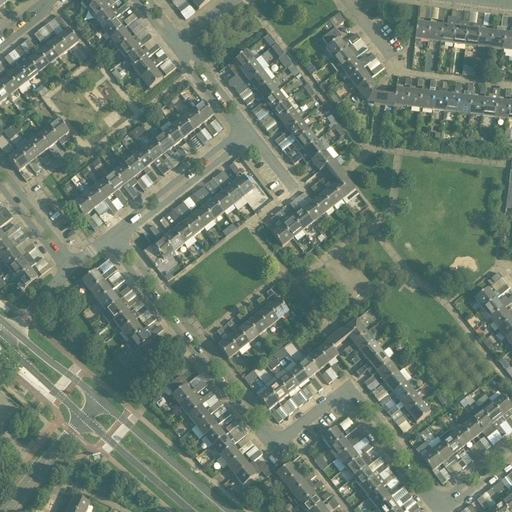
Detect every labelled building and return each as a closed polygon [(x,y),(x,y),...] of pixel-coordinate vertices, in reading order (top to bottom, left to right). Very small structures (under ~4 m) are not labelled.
[(86,10),(100,0),(99,0),(78,0),(86,10)] [(100,0),(86,10),(94,20),(107,10),(120,0),(111,0),(108,3),(106,0),(102,3),(100,0)] [(190,0),(198,10),(211,0),(190,0)] [(186,3),(177,10),(180,14),(189,7),(186,3)] [(107,10),(94,20),(102,30),(115,20),(128,10),(125,6),(116,12),(114,10),(110,13),(107,10)] [(453,45),(455,29),(455,26),(457,12),(452,12),(451,18),(447,18),(446,28),(442,27),(440,44),(453,45)] [(453,45),(465,47),(467,30),(469,14),(464,13),(463,24),(459,23),(459,27),(455,26),(455,29),(453,45)] [(329,22),(335,29),(345,21),(339,14),(329,22)] [(478,48),(480,32),(482,16),(477,15),(475,25),(472,25),(472,31),(467,30),(465,47),(478,48)] [(133,16),(124,23),(127,27),(136,20),(133,16)] [(58,17),(54,21),(64,34),(68,30),(65,26),(58,17)] [(505,35),(507,19),(502,18),(501,29),(497,28),(496,34),(492,33),(490,50),(503,51),(505,35)] [(115,20),(102,30),(110,40),(123,30),(115,20)] [(428,42),(430,26),(416,24),(414,40),(428,42)] [(44,29),(51,37),(55,34),(48,25),(44,29)] [(140,26),(132,33),(135,37),(144,30),(140,26)] [(442,27),(430,26),(428,42),(440,44),(442,27)] [(334,60),(351,47),(360,40),(356,35),(347,42),(346,41),(342,44),(339,40),(342,38),(335,29),(322,39),(329,47),(326,50),(334,60)] [(505,35),(503,51),(511,52),(511,29),(510,30),(509,35),(505,35)] [(78,44),(68,30),(64,34),(58,38),(68,52),(78,44)] [(123,30),(110,40),(118,50),(131,40),(123,30)] [(490,50),(492,33),(480,32),(478,48),(490,50)] [(34,36),(41,45),(45,42),(38,33),(34,36)] [(263,39),(267,44),(272,40),(268,35),(263,39)] [(131,40),(118,50),(126,60),(139,50),(152,40),(148,36),(140,43),(138,40),(133,43),(131,40)] [(58,60),(68,52),(58,38),(48,46),(58,60)] [(24,44),(31,53),(35,50),(28,41),(24,44)] [(58,60),(48,46),(38,54),(48,67),(58,60)] [(139,50),(126,60),(133,70),(146,60),(160,50),(156,46),(148,53),(146,50),(141,53),(139,50)] [(334,60),(329,64),(337,74),(342,70),(355,60),(359,57),(351,47),(334,60)] [(22,66),(18,69),(28,83),(38,75),(28,62),(28,61),(18,49),(14,52),(21,60),(19,62),(22,66)] [(274,53),(279,59),(284,55),(279,49),(274,53)] [(234,62),(227,67),(235,77),(239,74),(241,72),(242,73),(255,62),(247,52),(234,62)] [(38,75),(48,67),(38,54),(28,61),(28,62),(38,75)] [(366,59),(369,63),(374,59),(371,55),(366,59)] [(149,63),(146,60),(133,70),(141,80),(154,70),(167,60),(164,56),(155,63),(153,60),(149,63)] [(4,60),(11,69),(15,65),(8,57),(4,60)] [(355,60),(342,70),(350,80),(363,70),(362,69),(369,63),(366,59),(364,60),(362,58),(357,62),(355,60)] [(292,65),(288,60),(281,65),(285,70),(292,65)] [(255,62),(242,73),(249,82),(249,83),(250,82),(263,72),(255,62)] [(163,73),(166,77),(175,70),(172,66),(163,73)] [(371,73),(374,77),(383,70),(380,66),(371,73)] [(311,77),(317,73),(313,68),(308,72),(311,77)] [(18,91),(28,83),(18,69),(8,77),(18,91)] [(162,80),(154,70),(141,80),(149,91),(162,80)] [(371,80),(363,70),(350,80),(357,90),(371,80)] [(122,78),(119,74),(116,71),(111,74),(118,82),(122,78)] [(257,92),(270,82),(263,72),(249,83),(249,82),(236,93),(239,97),(248,90),(250,92),(254,89),(257,92)] [(227,83),(232,89),(244,80),(239,74),(235,77),(227,83)] [(0,88),(8,98),(18,91),(8,77),(0,83),(0,88)] [(371,80),(357,90),(367,103),(374,104),(374,105),(379,106),(385,106),(386,97),(381,96),(375,96),(376,88),(376,87),(371,80)] [(252,96),(244,102),(247,107),(256,100),(258,103),(262,99),(265,102),(278,92),(270,82),(257,92),(252,96)] [(44,83),(35,90),(41,98),(50,90),(44,83)] [(438,90),(438,94),(434,94),(432,111),(444,112),(447,95),(448,84),(443,84),(442,91),(438,90)] [(451,96),(447,95),(444,112),(457,114),(459,97),(460,86),(455,85),(454,94),(451,94),(451,96)] [(463,97),(459,97),(457,114),(469,115),(471,100),(472,98),(473,87),(468,87),(467,93),(464,93),(463,97)] [(0,104),(8,98),(0,88),(0,104)] [(395,98),(386,97),(385,106),(394,108),(395,106),(407,108),(409,91),(396,89),(395,98)] [(311,90),(307,92),(311,98),(315,96),(311,90)] [(488,100),(484,100),(482,117),(495,118),(497,102),(498,90),(493,90),(492,96),(489,96),(488,100)] [(419,109),(422,92),(409,91),(407,108),(419,109)] [(286,102),(278,92),(265,102),(251,113),(255,117),(263,110),(265,113),(267,111),(269,114),(272,112),(273,112),(286,102)] [(422,92),(419,109),(432,111),(434,94),(422,92)] [(482,117),(484,100),(472,98),(471,100),(469,115),(482,117)] [(260,122),(259,122),(262,127),(272,119),(274,122),(277,125),(280,122),(281,122),(282,121),(294,112),(298,109),(290,99),(286,102),(273,112),(272,112),(269,114),(268,116),(260,122)] [(497,102),(495,118),(507,120),(509,103),(497,102)] [(174,109),(171,104),(166,108),(170,112),(174,109)] [(213,117),(203,104),(193,112),(203,125),(213,117)] [(193,133),(203,125),(193,112),(183,119),(193,133)] [(282,121),(281,122),(284,126),(288,132),(301,122),(294,112),(282,121)] [(331,116),(326,119),(331,125),(335,121),(331,116)] [(183,140),(193,133),(183,119),(173,127),(183,140)] [(69,134),(58,120),(48,129),(58,142),(61,146),(65,151),(70,148),(65,143),(69,140),(65,136),(69,134)] [(173,148),(183,140),(173,127),(169,122),(159,130),(163,135),(173,148)] [(301,122),(288,132),(275,142),(278,146),(291,136),(296,142),(309,132),(301,122)] [(4,134),(9,141),(19,133),(14,126),(4,134)] [(217,135),(210,126),(206,129),(212,138),(217,135)] [(270,137),(279,130),(276,126),(267,132),(270,137)] [(48,150),(58,142),(48,129),(38,136),(48,150)] [(317,142),(309,132),(296,142),(304,152),(306,151),(317,142)] [(207,142),(200,133),(196,137),(203,146),(207,142)] [(173,148),(163,135),(153,143),(163,156),(167,160),(166,160),(173,169),(177,166),(170,157),(173,155),(170,151),(173,148)] [(28,144),(38,157),(48,150),(38,136),(28,144)] [(197,150),(190,141),(186,145),(193,153),(197,150)] [(290,162),(294,167),(302,160),(306,166),(307,165),(307,166),(312,162),(325,152),(317,142),(306,151),(304,152),(290,162)] [(160,159),(163,156),(153,143),(143,151),(153,164),(163,177),(167,173),(162,167),(164,165),(160,159)] [(18,152),(28,165),(32,170),(36,167),(39,164),(35,160),(38,157),(28,144),(18,152)] [(291,146),(283,152),(286,156),(295,150),(291,146)] [(187,158),(180,149),(176,152),(183,161),(187,158)] [(56,151),(51,154),(56,159),(60,156),(56,151)] [(147,168),(153,164),(143,151),(133,158),(143,171),(143,172),(153,185),(157,181),(147,168)] [(8,160),(18,173),(28,165),(18,152),(8,160)] [(325,152),(312,162),(320,172),(327,167),(326,167),(334,161),(333,162),(325,152)] [(133,179),(143,172),(143,171),(133,158),(123,166),(133,179)] [(50,164),(46,159),(41,162),(46,167),(50,164)] [(334,161),(326,167),(327,167),(339,182),(332,188),(342,201),(347,197),(351,202),(358,196),(355,191),(345,178),(346,177),(346,176),(340,168),(334,161)] [(236,177),(240,174),(233,165),(229,168),(236,177)] [(305,167),(298,172),(301,176),(310,170),(307,166),(307,165),(306,166),(305,167)] [(123,166),(113,174),(123,187),(126,191),(130,188),(131,189),(137,184),(136,184),(137,183),(133,179),(123,166)] [(36,167),(32,170),(36,175),(40,171),(36,167)] [(223,172),(218,176),(223,181),(227,178),(223,172)] [(22,177),(26,183),(30,179),(26,174),(22,177)] [(117,192),(123,187),(113,174),(103,182),(114,195),(113,195),(123,208),(127,205),(117,192)] [(243,177),(232,186),(243,199),(254,191),(243,177)] [(320,182),(324,187),(329,184),(324,178),(320,182)] [(147,189),(140,180),(137,183),(136,184),(137,184),(143,192),(147,189)] [(209,184),(216,193),(220,189),(213,180),(209,184)] [(233,207),(243,199),(232,186),(229,181),(222,186),(226,191),(222,193),(233,207)] [(107,200),(113,195),(114,195),(103,182),(93,189),(104,203),(103,203),(113,216),(117,213),(107,200)] [(310,190),(314,195),(319,192),(314,186),(310,190)] [(131,189),(130,188),(126,191),(133,200),(137,197),(131,189)] [(203,188),(199,191),(206,200),(200,205),(199,205),(202,209),(213,223),(223,215),(212,201),(209,197),(210,197),(203,188)] [(322,196),(332,209),(342,201),(332,188),(322,196)] [(93,189),(83,197),(94,210),(97,215),(99,218),(109,210),(103,203),(104,203),(93,189)] [(223,215),(233,207),(222,193),(212,201),(223,215)] [(304,203),(309,199),(304,194),(300,197),(304,203)] [(189,199),(196,208),(200,205),(193,196),(189,199)] [(332,209),(322,196),(312,203),(322,217),(332,209)] [(73,205),(83,218),(94,210),(83,197),(73,205)] [(294,202),(289,206),(297,215),(292,219),(302,232),(312,224),(302,211),(294,202)] [(312,224),(322,217),(312,203),(302,211),(312,224)] [(179,207),(186,216),(190,213),(183,204),(179,207)] [(203,230),(213,223),(202,209),(192,217),(203,230)] [(176,224),(180,221),(173,212),(169,215),(176,224)] [(284,217),(278,221),(282,226),(282,227),(292,240),(295,238),(302,232),(292,219),(288,214),(284,217)] [(8,216),(0,222),(0,223),(2,227),(11,220),(8,216)] [(193,238),(203,230),(192,217),(183,225),(193,238)] [(292,240),(282,227),(282,226),(278,221),(275,217),(268,222),(273,230),(270,232),(272,235),(282,248),(292,240)] [(91,219),(87,222),(87,223),(93,231),(98,228),(91,219)] [(173,232),(170,228),(163,220),(159,223),(166,231),(163,233),(166,238),(163,240),(173,254),(183,246),(173,233),(173,232)] [(183,246),(193,238),(183,225),(173,232),(173,233),(183,246)] [(0,232),(0,244),(6,240),(10,237),(19,230),(16,226),(3,236),(0,232)] [(149,231),(156,239),(160,236),(153,227),(149,231)] [(6,240),(0,244),(0,259),(1,260),(14,250),(18,247),(27,240),(23,236),(15,243),(13,240),(8,243),(6,240)] [(151,246),(143,252),(153,265),(157,271),(175,257),(173,254),(163,240),(153,248),(151,246)] [(14,250),(1,260),(8,270),(21,260),(22,260),(26,257),(28,255),(35,250),(32,246),(23,253),(18,256),(14,250)] [(21,260),(8,270),(16,280),(29,270),(35,265),(28,255),(26,257),(22,260),(21,260)] [(38,273),(41,277),(50,270),(47,266),(38,273)] [(102,283),(107,279),(116,272),(113,268),(99,279),(94,272),(81,282),(89,293),(102,282),(102,283)] [(24,290),(37,280),(29,270),(16,280),(24,290)] [(498,274),(491,280),(490,280),(494,285),(502,279),(498,274)] [(89,293),(97,302),(110,292),(110,293),(124,282),(121,278),(107,289),(102,283),(102,282),(89,293)] [(496,293),(500,297),(509,290),(505,286),(496,293)] [(123,299),(123,298),(131,292),(128,288),(120,295),(123,299)] [(483,311),(496,300),(488,290),(474,300),(483,311)] [(278,322),(288,314),(278,300),(270,291),(266,294),(270,299),(267,301),(271,306),(267,309),(278,322)] [(110,292),(97,302),(105,312),(118,302),(110,293),(110,292)] [(118,302),(105,312),(101,315),(109,325),(113,322),(126,312),(139,302),(136,298),(128,304),(123,298),(123,299),(118,302)] [(498,304),(496,300),(483,311),(490,320),(504,310),(511,305),(505,298),(498,304)] [(256,302),(260,307),(265,304),(260,299),(256,302)] [(246,310),(251,315),(255,312),(251,306),(246,310)] [(126,312),(113,322),(121,332),(134,322),(147,312),(144,308),(136,314),(134,312),(129,315),(126,312)] [(268,330),(278,322),(267,309),(258,316),(268,330)] [(504,310),(490,320),(498,330),(511,320),(504,310)] [(241,323),(245,320),(241,314),(236,317),(241,323)] [(258,337),(268,330),(258,316),(248,324),(258,337)] [(143,324),(146,328),(155,322),(152,318),(143,324)] [(511,320),(498,330),(506,340),(511,335),(511,320)] [(334,337),(340,344),(348,338),(353,345),(366,334),(356,321),(343,331),(342,330),(334,337)] [(141,332),(134,322),(121,332),(128,342),(141,332)] [(231,330),(235,327),(231,322),(227,325),(231,330)] [(248,345),(258,337),(248,324),(238,332),(248,345)] [(129,342),(128,342),(137,352),(149,342),(157,336),(163,331),(160,327),(151,334),(146,328),(141,332),(129,342)] [(238,353),(228,340),(228,339),(221,330),(217,333),(224,342),(218,348),(228,361),(238,353)] [(238,353),(248,345),(238,332),(228,339),(228,340),(238,353)] [(366,334),(353,345),(361,355),(374,344),(366,334)] [(317,351),(328,365),(338,357),(332,350),(340,344),(334,337),(327,342),(328,343),(317,351)] [(483,342),(490,352),(495,349),(487,339),(483,342)] [(374,344),(361,355),(369,365),(382,354),(374,344)] [(349,348),(344,352),(347,356),(352,352),(349,348)] [(307,359),(318,373),(328,365),(317,351),(307,359)] [(364,367),(361,370),(364,374),(367,372),(371,378),(372,377),(373,378),(377,375),(390,364),(382,354),(369,365),(365,368),(364,367)] [(266,362),(273,371),(279,365),(272,357),(266,362)] [(360,361),(357,357),(351,361),(355,366),(360,361)] [(298,367),(308,380),(318,373),(307,359),(298,367)] [(509,369),(502,359),(498,362),(498,363),(505,372),(506,372),(509,369)] [(377,375),(384,384),(385,385),(397,374),(398,374),(390,364),(377,375)] [(331,369),(338,378),(342,375),(335,366),(331,369)] [(288,375),(298,388),(308,380),(298,367),(288,375)] [(416,375),(421,371),(417,367),(412,370),(416,375)] [(358,372),(356,374),(359,378),(364,374),(361,370),(358,372)] [(256,392),(264,385),(253,372),(245,378),(256,392)] [(321,377),(328,385),(332,382),(325,373),(321,377)] [(384,395),(390,391),(392,394),(406,384),(397,374),(385,385),(384,384),(372,394),(375,398),(382,393),(384,395)] [(278,383),(289,396),(298,388),(288,375),(278,383)] [(193,397),(196,395),(206,387),(203,383),(190,393),(185,387),(188,385),(181,377),(168,387),(175,395),(172,397),(180,407),(193,397)] [(371,378),(363,384),(367,388),(376,381),(373,378),(372,377),(371,378)] [(314,380),(310,383),(311,384),(318,393),(322,390),(315,381),(314,380)] [(268,390),(279,404),(289,396),(278,383),(268,390)] [(406,384),(392,394),(400,404),(413,394),(406,384)] [(301,392),(308,401),(312,398),(305,389),(301,392)] [(258,398),(269,412),(279,404),(268,390),(258,398)] [(199,398),(196,395),(193,397),(180,407),(188,417),(201,407),(214,397),(211,393),(203,399),(199,398)] [(413,394),(400,404),(403,408),(408,414),(421,404),(413,394)] [(295,397),(291,400),(298,409),(302,406),(295,397)] [(388,397),(379,404),(383,408),(391,401),(388,397)] [(511,409),(502,397),(492,405),(502,418),(511,410),(511,409)] [(463,409),(467,406),(463,400),(459,404),(460,405),(463,409)] [(502,439),(511,431),(502,418),(492,405),(488,400),(478,408),(492,426),(496,432),(502,439)] [(196,427),(208,417),(209,418),(209,417),(222,407),(219,403),(206,413),(201,407),(188,417),(196,427)] [(400,404),(387,414),(390,418),(403,408),(400,404)] [(408,414),(404,417),(395,424),(398,428),(407,421),(409,423),(413,420),(416,424),(429,414),(421,404),(408,414)] [(288,417),(292,413),(285,405),(281,408),(288,417)] [(477,407),(468,415),(472,421),(482,434),(487,439),(496,432),(492,426),(478,408),(477,407)] [(271,416),(278,424),(282,421),(275,412),(271,416)] [(226,413),(217,420),(221,424),(230,417),(226,413)] [(204,437),(216,427),(217,427),(209,417),(209,418),(208,417),(196,427),(204,437)] [(472,421),(462,428),(472,441),(482,434),(472,421)] [(235,423),(225,430),(229,434),(238,427),(235,423)] [(347,436),(356,429),(353,425),(344,432),(347,436)] [(211,447),(224,437),(224,438),(225,437),(217,427),(216,427),(204,437),(211,447)] [(459,430),(452,436),(462,449),(472,441),(462,428),(459,430)] [(335,429),(322,440),(330,450),(343,439),(335,429)] [(462,449),(452,436),(449,432),(439,440),(442,444),(452,457),(455,461),(462,470),(466,467),(456,454),(462,449)] [(219,457),(232,447),(232,448),(233,447),(232,447),(245,437),(242,433),(229,443),(225,437),(224,438),(224,437),(211,447),(219,457)] [(343,439),(330,450),(337,460),(350,449),(351,450),(364,439),(360,435),(352,442),(350,440),(346,443),(343,439)] [(479,442),(475,445),(482,454),(486,451),(479,442)] [(233,447),(232,448),(232,447),(219,457),(227,467),(240,457),(253,447),(250,443),(237,453),(233,447)] [(425,443),(415,451),(432,473),(442,465),(432,452),(425,443)] [(442,444),(432,452),(442,465),(452,478),(456,475),(449,466),(455,461),(452,457),(442,444)] [(368,445),(355,455),(358,459),(359,459),(364,455),(365,454),(371,449),(368,445)] [(355,455),(351,450),(350,449),(337,460),(345,470),(358,459),(355,455)] [(469,450),(465,453),(472,462),(476,459),(469,450)] [(258,452),(249,460),(252,464),(253,463),(261,457),(258,452)] [(358,459),(345,470),(353,479),(366,469),(373,464),(365,454),(364,455),(359,459),(358,459)] [(248,467),(240,457),(227,467),(235,477),(248,467)] [(248,467),(235,477),(243,487),(262,472),(264,470),(261,466),(257,469),(253,463),(252,464),(248,467)] [(295,471),(290,465),(276,475),(284,485),(297,475),(298,476),(307,468),(304,464),(295,471)] [(387,469),(384,465),(375,472),(378,476),(387,469)] [(266,478),(274,473),(269,467),(264,470),(262,472),(266,478)] [(366,469),(353,479),(361,489),(374,479),(366,469)] [(302,481),(298,476),(297,475),(284,485),(292,495),(305,485),(306,485),(308,484),(315,478),(312,474),(302,481)] [(442,486),(442,485),(446,482),(439,474),(435,477),(442,486)] [(382,489),(386,486),(395,479),(392,475),(379,484),(377,482),(374,479),(361,489),(369,499),(382,489)] [(498,488),(492,492),(498,499),(501,503),(507,511),(511,511),(511,496),(511,495),(501,482),(497,486),(498,488)] [(300,505),(313,495),(323,487),(320,483),(314,488),(312,486),(310,487),(308,484),(306,485),(305,485),(292,495),(287,499),(295,509),(300,505)] [(384,492),(382,489),(369,499),(377,509),(390,499),(403,489),(399,485),(391,492),(389,490),(388,490),(384,492)] [(491,490),(486,493),(494,502),(498,499),(492,492),(491,490)] [(322,498),(325,502),(330,498),(327,493),(322,498)] [(312,511),(321,505),(313,495),(300,505),(305,511),(312,511)] [(394,505),(390,499),(377,509),(378,511),(393,511),(397,509),(398,509),(411,499),(407,495),(394,505)] [(74,498),(69,509),(74,511),(86,511),(90,505),(74,498)] [(488,507),(481,498),(477,501),(484,510),(488,507)] [(497,506),(491,511),(507,511),(501,503),(498,499),(494,502),(497,506)] [(334,500),(327,505),(328,505),(333,511),(339,507),(334,500)]
